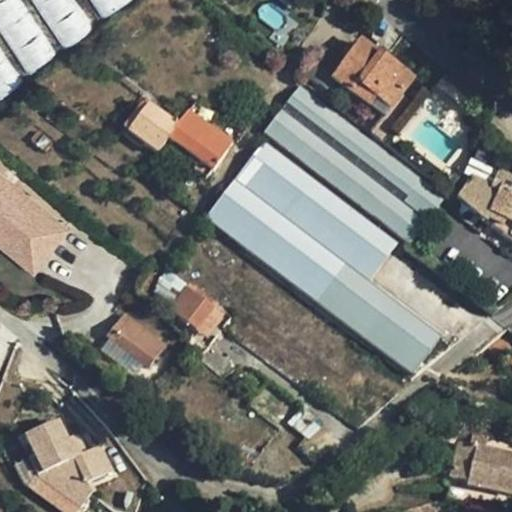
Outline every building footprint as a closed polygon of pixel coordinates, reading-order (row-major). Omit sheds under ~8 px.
[(0,0),(0,96),(25,82),(22,77),(60,53),(59,52),(91,32),(71,0),(0,0)] [(85,0),(97,20),(131,0),(85,0)] [(360,42),(346,62),(332,79),(348,91),(386,120),(414,81),(360,42)] [(339,103),(348,91),(332,79),(346,62),(324,45),(303,73),(339,103)] [(482,95),(455,73),(442,89),(470,111),(482,95)] [(354,333),(415,248),(410,245),(446,198),(299,85),(263,133),(267,136),(204,220),(354,333)] [(141,102),(122,128),(128,133),(147,107),(141,102)] [(54,105),(46,115),(75,137),(82,126),(54,105)] [(234,143),(188,111),(177,126),(148,105),(147,107),(128,133),(157,154),(168,139),(213,171),(234,143)] [(45,153),(52,143),(9,106),(0,114),(0,126),(6,121),(45,153)] [(0,157),(0,174),(8,164),(0,157)] [(0,176),(0,222),(9,230),(4,236),(40,265),(68,229),(0,176)] [(456,198),(511,241),(511,187),(494,181),(491,186),(472,178),(456,198)] [(162,190),(157,198),(167,207),(173,199),(162,190)] [(0,242),(36,270),(40,265),(4,236),(9,230),(0,222),(0,242)] [(415,248),(354,333),(411,376),(442,338),(447,341),(480,299),(415,248)] [(212,307),(185,288),(169,310),(195,330),(212,307)] [(107,340),(108,342),(142,367),(146,370),(163,346),(126,316),(107,340)] [(101,349),(135,376),(142,367),(108,342),(101,349)] [(256,475),(275,447),(188,380),(168,405),(256,475)] [(70,451),(62,430),(27,450),(45,492),(51,498),(44,508),(49,511),(87,511),(99,498),(96,493),(115,479),(103,453),(81,464),(75,449),(70,451)] [(445,495),(511,509),(511,469),(509,469),(511,455),(511,451),(457,439),(445,495)] [(275,447),(256,475),(266,481),(283,482),(291,479),(299,476),(306,472),(275,447)] [(442,500),(400,511),(432,511),(436,510),(439,506),(442,500)]
